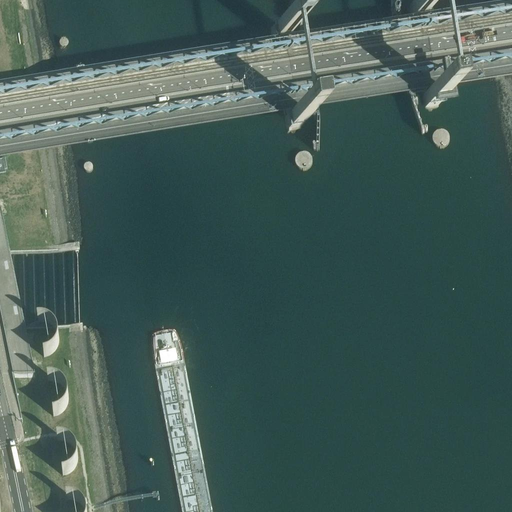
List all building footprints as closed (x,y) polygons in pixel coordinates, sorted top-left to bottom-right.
[(426,0),(413,0),(410,0),(427,104),(442,102),(426,0)] [(288,19),(273,21),(290,127),(305,124),(288,19)] [(65,42),(68,43),(71,42),(73,40),(73,36),(71,34),(68,33),(65,34),(63,36),(63,39),(65,42)] [(434,147),(437,150),(442,150),(446,149),(449,145),(449,141),(448,136),(444,134),(440,133),(435,135),(433,138),(432,143),(434,147)] [(296,169),(300,172),(305,172),(309,171),(312,167),(313,162),(311,158),(307,155),(303,154),(298,156),(295,160),(295,165),(296,169)] [(85,174),(88,175),(91,174),(92,171),(92,168),(91,166),(88,165),(85,166),(83,168),(83,171),(85,174)]
